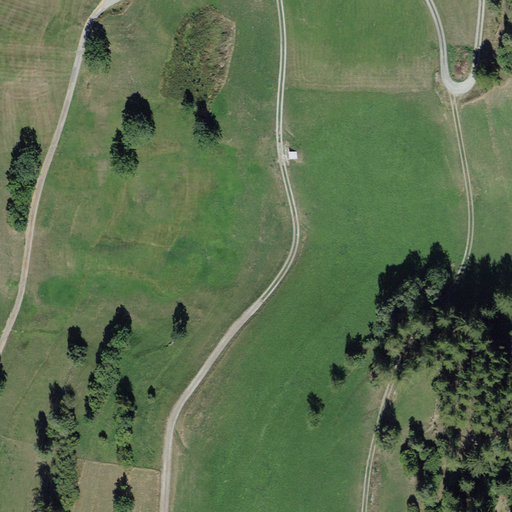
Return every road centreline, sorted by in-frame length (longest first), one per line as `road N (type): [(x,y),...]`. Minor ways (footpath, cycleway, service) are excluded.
road 1 (track): [(164,511),(178,406),(295,246),(280,149),(279,0)]
road 2 (track): [(451,88),(468,206),(463,264),(385,396),(360,511)]
road 3 (track): [(106,0),(85,24),(0,349)]
road 4 (track): [(424,0),(451,88),(467,83),(480,0)]
